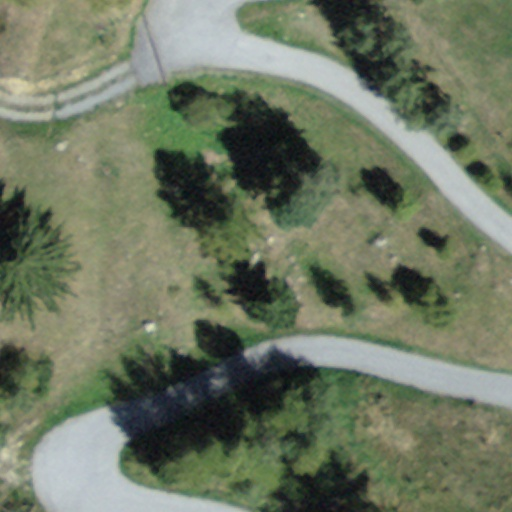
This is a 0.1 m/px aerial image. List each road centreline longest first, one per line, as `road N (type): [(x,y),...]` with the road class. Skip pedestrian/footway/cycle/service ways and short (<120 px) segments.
road 1 (residential): [(155,511),(103,502),(85,479),(88,445),(132,416),(250,364),(312,353),(511,395)]
road 2 (residential): [(511,229),(387,104),(260,46),(194,41),(184,7),(194,0)]
road 3 (track): [(194,41),(66,107),(36,114),(0,105)]
